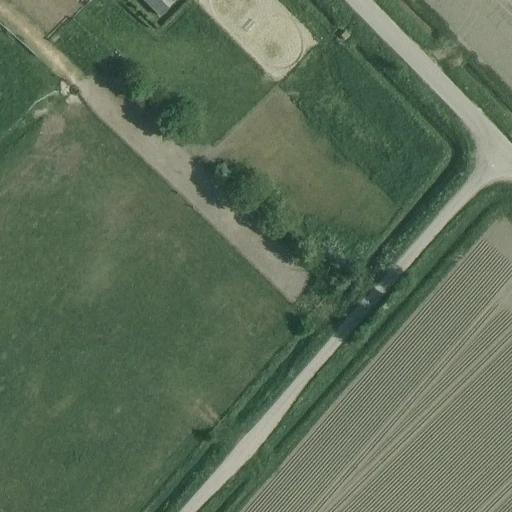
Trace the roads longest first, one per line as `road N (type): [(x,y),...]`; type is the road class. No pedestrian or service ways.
road 1 (unclassified): [(190,511),(500,157)]
road 2 (unclassified): [(500,157),(346,0)]
